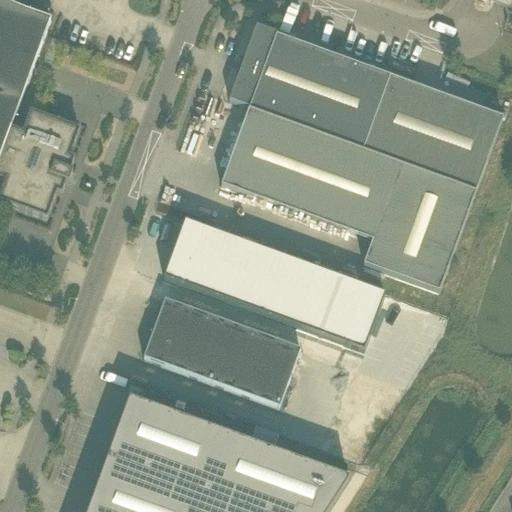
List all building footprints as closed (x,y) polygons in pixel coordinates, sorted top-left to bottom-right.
[(74,163),(74,162),(69,160),(79,133),(30,115),(22,136),(11,131),(51,23),(0,4),(0,182),(5,184),(0,196),(0,205),(46,223),(56,196),(61,198),(62,196),(61,196),(65,185),(68,186),(69,185),(68,184),(71,176),(72,177),(73,175),(70,174),(74,163)] [(248,114),(362,156),(390,81),(277,40),(278,38),(256,29),(228,105),(249,112),(248,114)] [(362,156),(475,197),(502,122),(390,81),(362,156)] [(372,245),(363,269),(439,297),(475,197),(362,156),(248,114),(221,190),(372,245)] [(385,299),(184,225),(163,283),(364,357),(385,299)] [(330,511),(397,407),(158,319),(88,511),(330,511)]
